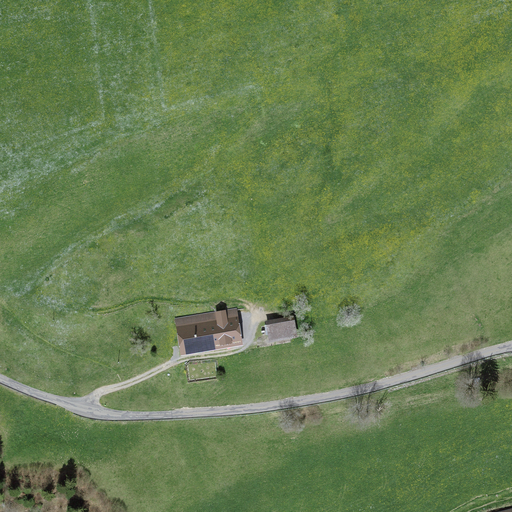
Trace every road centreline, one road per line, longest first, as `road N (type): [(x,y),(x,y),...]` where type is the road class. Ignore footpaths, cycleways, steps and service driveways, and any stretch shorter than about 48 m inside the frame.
road 1 (track): [(511,346),(265,407),(137,416),(81,408)]
road 2 (track): [(252,313),(243,346),(186,357),(133,381)]
